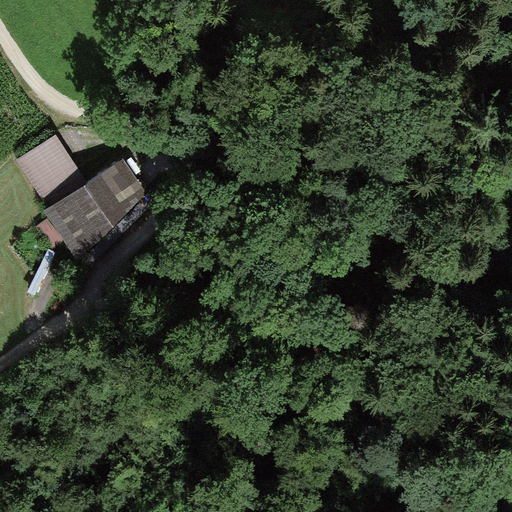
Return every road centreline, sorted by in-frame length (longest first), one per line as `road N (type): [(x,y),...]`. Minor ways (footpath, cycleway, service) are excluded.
road 1 (track): [(0,366),(169,214),(174,169),(140,132),(85,120),(35,79),(0,19)]
road 2 (track): [(511,497),(262,333),(196,305),(123,308),(86,293)]
